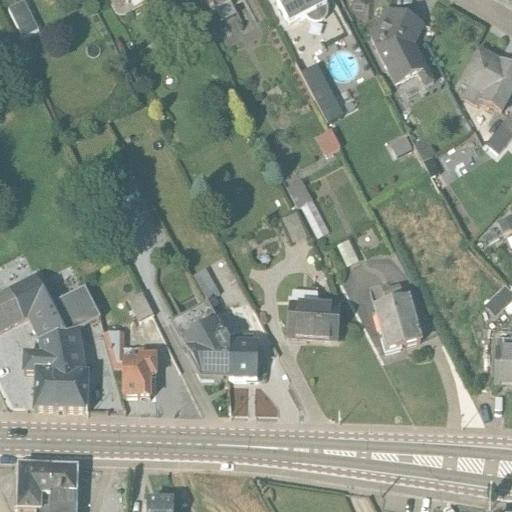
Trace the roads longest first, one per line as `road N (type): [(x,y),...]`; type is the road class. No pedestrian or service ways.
road 1 (primary): [(288,454),(0,443)]
road 2 (primary): [(288,454),(511,490)]
road 3 (primary): [(511,461),(354,450),(288,454)]
